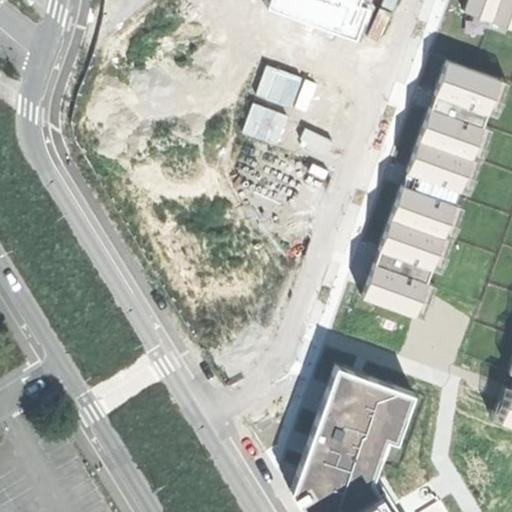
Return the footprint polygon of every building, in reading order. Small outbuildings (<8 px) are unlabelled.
[(229,27),(153,0),(148,0),(92,154),(207,341),(279,297),(186,144),(229,27)] [(266,0),(266,2),(351,33),(362,3),(354,0),(266,0)] [(487,20),(494,0),(462,0),(458,9),(487,20)] [(511,29),(511,0),(494,0),(487,20),(511,29)] [(469,71),(444,62),(433,94),(488,114),(500,82),(469,71)] [(483,128),(427,108),(404,172),(460,192),(483,128)] [(455,206),(399,186),(382,231),(438,251),(443,238),(455,206)] [(438,251),(382,231),(359,296),(415,316),(438,251)] [(410,390),(334,362),(286,491),(299,511),(394,511),(377,484),(387,454),(410,390)] [(511,384),(499,417),(511,421),(511,384)]
